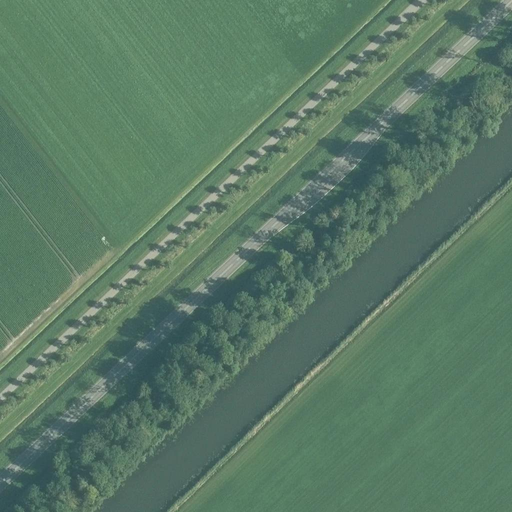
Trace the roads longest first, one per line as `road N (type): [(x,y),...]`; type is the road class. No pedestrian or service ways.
road 1 (trunk): [(0,484),(511,0)]
road 2 (unclassified): [(0,398),(422,0)]
